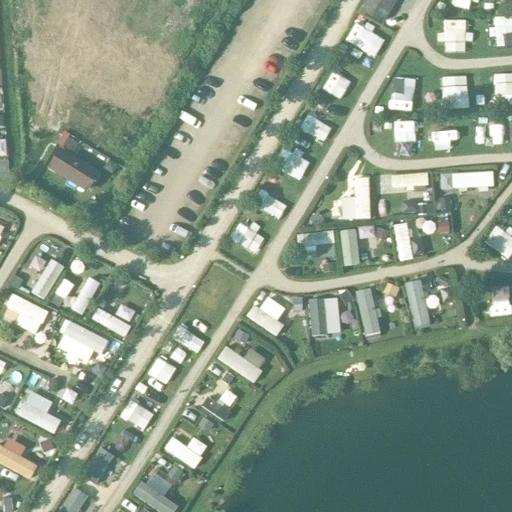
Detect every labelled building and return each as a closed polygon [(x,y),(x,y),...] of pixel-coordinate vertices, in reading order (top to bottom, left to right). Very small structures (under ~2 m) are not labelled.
[(10,0),(10,8),(54,10),(54,0),(10,0)] [(366,0),(359,13),(384,27),(399,0),(366,0)] [(94,37),(109,11),(97,4),(82,30),(94,37)] [(511,49),(511,16),(488,18),(490,51),(511,49)] [(447,50),(473,51),(474,19),(448,19),(447,50)] [(14,49),(48,49),(48,29),(13,30),(14,49)] [(344,51),(362,58),(370,39),(352,31),(344,51)] [(62,50),(58,72),(77,75),(80,53),(62,50)] [(19,94),(33,94),(32,68),(18,68),(19,94)] [(442,75),(443,109),(468,108),(467,75),(442,75)] [(416,112),(415,79),(392,79),(393,113),(416,112)] [(98,115),(104,99),(73,89),(68,105),(98,115)] [(47,106),(17,106),(18,158),(37,158),(36,114),(47,114),(47,106)] [(128,150),(138,124),(128,120),(118,147),(128,150)] [(77,128),(72,136),(93,146),(97,138),(77,128)] [(59,153),(51,167),(89,190),(98,177),(59,153)] [(493,172),(451,172),(451,189),(493,189),(493,172)] [(391,174),(391,193),(429,192),(429,174),(391,174)] [(339,220),(369,219),(368,177),(354,177),(354,197),(339,198),(339,220)] [(406,222),(392,225),(398,262),(413,259),(406,222)] [(502,254),(511,237),(511,234),(495,225),(485,243),(502,254)] [(235,228),(228,244),(249,253),(256,237),(235,228)] [(301,261),(336,253),(330,229),(295,238),(301,261)] [(344,264),(358,263),(358,252),(369,252),(368,230),(343,231),(344,264)] [(25,284),(47,295),(61,267),(39,256),(25,284)] [(207,312),(225,271),(212,265),(195,307),(207,312)] [(83,316),(98,282),(87,277),(71,311),(83,316)] [(62,300),(73,286),(63,279),(53,294),(62,300)] [(403,284),(414,328),(431,325),(420,280),(403,284)] [(355,292),(365,338),(381,334),(371,288),(355,292)] [(261,294),(245,317),(276,339),(292,316),(261,294)] [(11,295),(5,309),(19,314),(15,326),(37,335),(48,309),(11,295)] [(309,299),(310,335),(340,334),(338,298),(309,299)] [(98,309),(91,320),(125,338),(131,327),(98,309)] [(168,339),(188,351),(203,326),(183,314),(168,339)] [(69,322),(56,350),(94,369),(108,341),(69,322)] [(253,384),(268,362),(249,349),(243,358),(225,345),(216,359),(253,384)] [(170,378),(176,370),(159,358),(153,366),(170,378)] [(142,408),(163,383),(151,372),(129,398),(142,408)] [(32,391),(19,416),(54,435),(61,421),(46,413),(52,402),(32,391)] [(215,404),(210,413),(224,421),(229,411),(215,404)] [(208,448),(192,436),(185,446),(172,436),(162,448),(191,470),(208,448)] [(0,445),(0,463),(29,481),(37,468),(0,445)]
